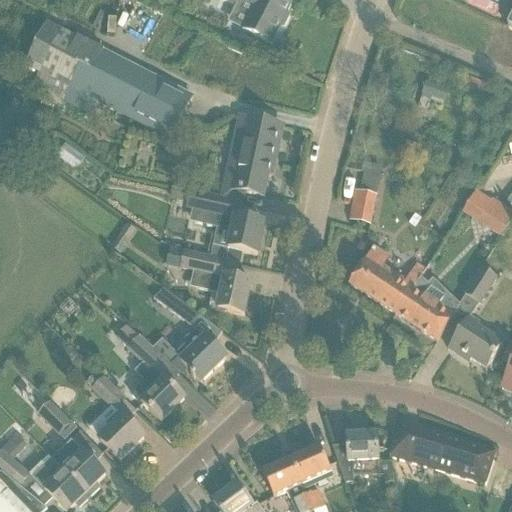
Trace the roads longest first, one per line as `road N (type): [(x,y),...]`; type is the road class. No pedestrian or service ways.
road 1 (unclassified): [(283,388),(295,288),(371,0)]
road 2 (unclassified): [(511,438),(402,394),(283,388)]
road 3 (unclassified): [(142,511),(252,406),(283,388)]
